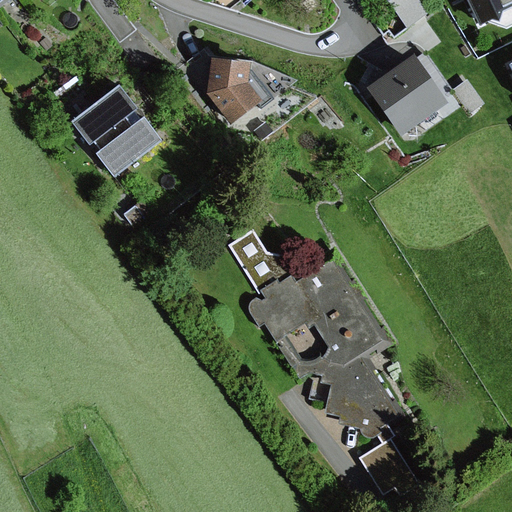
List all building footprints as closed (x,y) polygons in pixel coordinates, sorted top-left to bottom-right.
[(419,0),(385,0),(407,32),(430,16),(419,0)] [(511,0),(465,0),(479,28),(489,24),(496,26),(499,16),(511,9),(511,0)] [(210,57),(204,50),(181,68),(230,129),(271,100),(258,85),(249,73),(251,62),(210,57)] [(425,53),(414,60),(446,105),(439,110),(443,119),(461,106),(425,53)] [(412,57),(365,90),(400,138),(439,110),(446,105),(414,60),(412,57)] [(298,82),(251,62),(249,73),(258,85),(271,100),(298,82)] [(117,89),(70,125),(111,179),(159,142),(117,89)] [(140,204),(124,216),(133,228),(149,216),(140,204)] [(265,254),(252,233),(231,246),(264,300),(261,302),(255,297),(249,304),(247,309),(258,326),(264,323),(298,380),(308,374),(322,377),(320,386),(329,388),(323,415),(337,419),(336,426),(360,431),(360,434),(362,437),(365,439),(369,440),(373,439),(382,433),(380,430),(402,416),(368,361),(396,344),(336,247),(300,269),(290,253),(282,258),(265,254)] [(389,440),(359,460),(382,495),(393,487),(400,497),(419,485),(389,440)]
